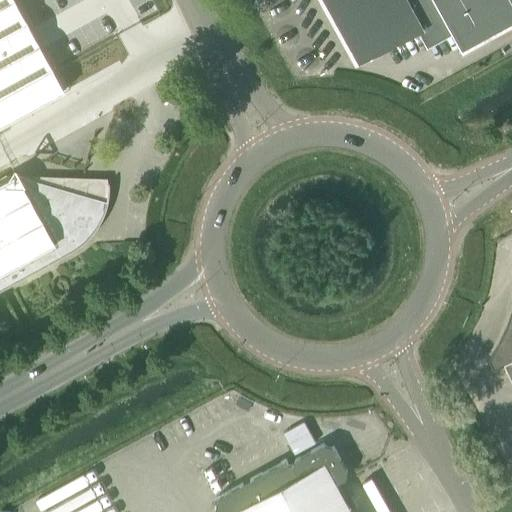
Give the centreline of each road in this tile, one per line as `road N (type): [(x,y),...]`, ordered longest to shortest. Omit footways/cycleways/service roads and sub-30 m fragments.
road 1 (unknown): [(131,71),(153,134),(147,197),(125,227),(67,269)]
road 2 (unclassified): [(433,193),(384,140),(314,124),(279,132)]
road 3 (unclassified): [(216,303),(265,351),(332,366),(366,358)]
road 4 (unclassified): [(0,402),(128,332)]
road 5 (unclassified): [(252,147),(211,199),(203,265)]
road 6 (unclassified): [(398,340),(437,288),(443,224)]
